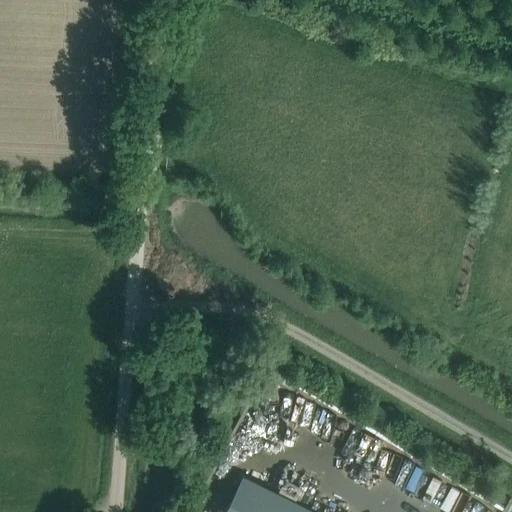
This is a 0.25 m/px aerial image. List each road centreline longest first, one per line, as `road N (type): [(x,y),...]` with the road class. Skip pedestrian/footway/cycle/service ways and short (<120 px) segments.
road 1 (unclassified): [(511,455),(257,314),(216,304),(132,311)]
road 2 (unclassified): [(132,311),(158,1)]
road 3 (unclassified): [(115,511),(132,311)]
